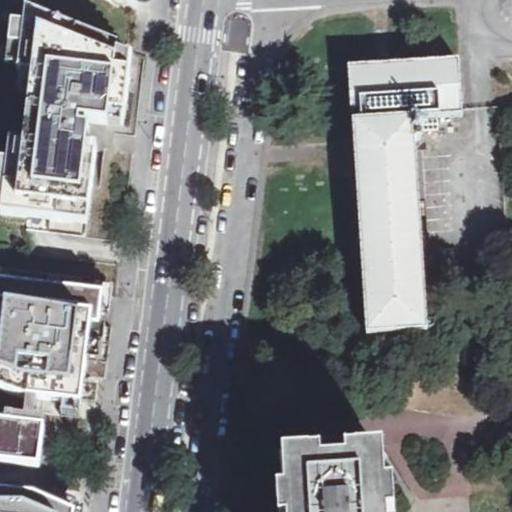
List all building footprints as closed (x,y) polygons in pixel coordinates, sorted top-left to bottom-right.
[(131,54),(28,10),(24,29),(14,25),(6,68),(20,69),(19,73),(22,73),(19,93),(31,93),(25,144),(14,142),(11,163),(0,162),(0,200),(4,201),(3,214),(70,223),(89,225),(98,148),(105,149),(109,121),(124,124),(131,54)] [(460,62),(349,69),(354,145),(356,145),(367,336),(427,332),(423,270),(416,160),(414,120),(463,117),(463,110),(460,62)] [(87,373),(105,379),(115,297),(0,283),(0,390),(23,399),(81,405),(87,373)] [(0,482),(46,486),(49,439),(37,438),(39,417),(33,417),(31,431),(0,428),(0,482)] [(395,511),(395,491),(394,491),(386,492),(384,456),(346,459),(347,466),(322,468),(321,460),(284,463),(287,498),(279,499),(279,511),(395,511)] [(0,511),(65,511),(28,494),(0,491),(0,511)]
